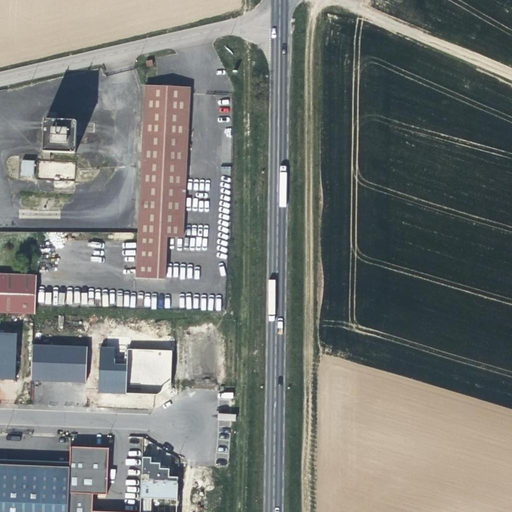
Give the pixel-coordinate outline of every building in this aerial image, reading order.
[(184,241),(189,92),(144,92),(139,244),(137,284),(165,283),(166,241),(184,241)] [(79,129),(79,123),(47,122),(45,161),(52,162),(52,155),(78,156),(79,129)] [(35,161),(23,161),(21,177),(34,178),(35,161)] [(74,171),(74,170),(74,169),(73,168),(72,167),(71,166),(69,167),(68,167),(67,168),(66,169),(66,171),(66,172),(67,174),(68,174),(69,175),(71,175),(72,174),(73,174),(74,172),(74,171)] [(0,316),(36,318),(38,283),(0,280),(0,316)] [(0,384),(20,385),(22,339),(1,339),(0,346),(0,384)] [(98,393),(126,393),(127,363),(115,363),(115,346),(99,346),(98,393)] [(153,389),(171,389),(172,349),(128,349),(127,388),(153,388),(153,389)] [(88,389),(89,354),(34,352),(32,386),(54,387),(88,389)] [(0,450),(0,455),(72,459),(72,454),(39,453),(0,450)] [(72,451),(69,511),(94,511),(94,503),(94,499),(108,498),(109,463),(109,453),(102,452),(79,451),(72,451)] [(0,511),(69,511),(72,463),(72,459),(0,455),(0,511)] [(141,457),(140,498),(177,499),(178,476),(169,476),(169,468),(160,468),(161,457),(141,457)]
